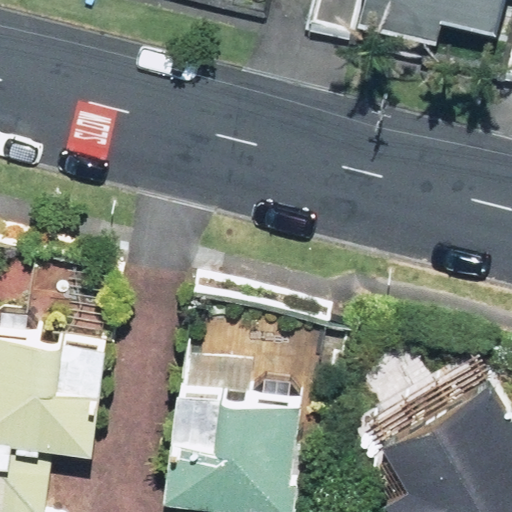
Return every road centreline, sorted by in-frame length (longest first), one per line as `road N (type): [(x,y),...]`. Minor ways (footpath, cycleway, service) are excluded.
road 1 (tertiary): [(511,206),(0,78)]
road 2 (unknown): [(143,114),(92,511)]
road 3 (unknown): [(242,139),(273,0)]
